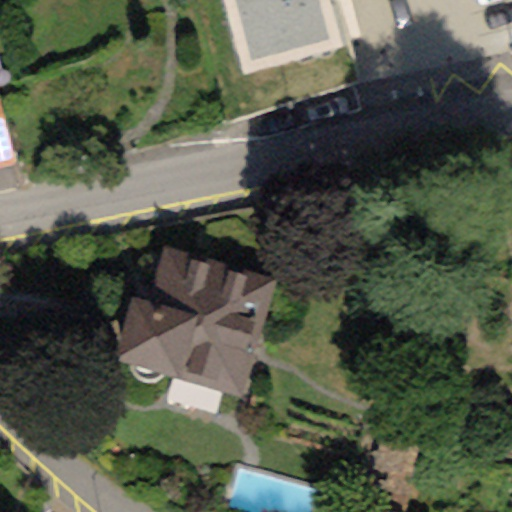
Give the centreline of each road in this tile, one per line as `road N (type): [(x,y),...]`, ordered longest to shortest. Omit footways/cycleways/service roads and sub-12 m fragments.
road 1 (tertiary): [(511,107),(387,126),(0,225)]
road 2 (residential): [(121,511),(0,409)]
